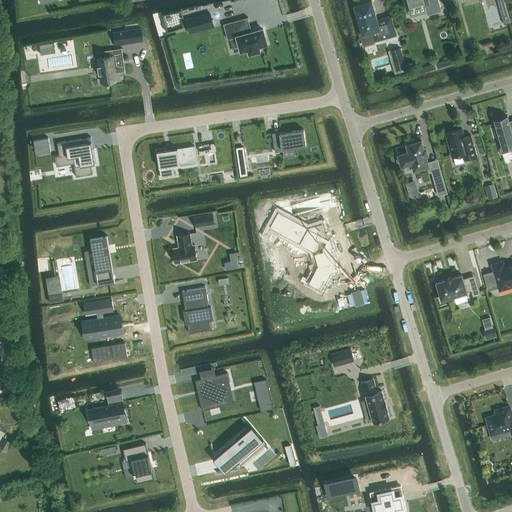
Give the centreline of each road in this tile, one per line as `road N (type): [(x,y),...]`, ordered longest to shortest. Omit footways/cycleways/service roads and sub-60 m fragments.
road 1 (residential): [(342,96),(131,138),(159,351),(194,511)]
road 2 (residential): [(511,82),(351,128)]
road 3 (residential): [(392,262),(351,128)]
road 4 (residential): [(433,394),(392,262)]
road 5 (residential): [(392,262),(511,227)]
road 6 (residential): [(468,511),(433,394)]
